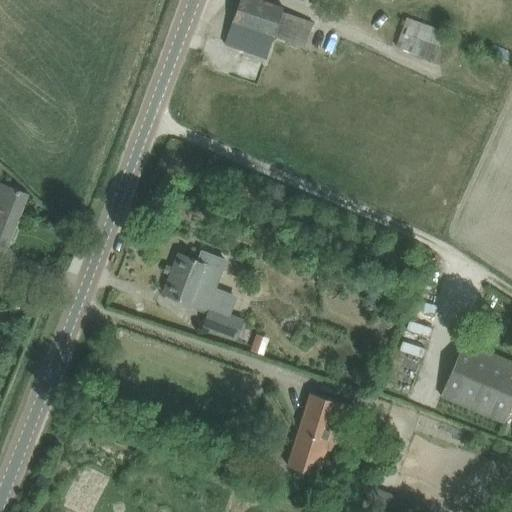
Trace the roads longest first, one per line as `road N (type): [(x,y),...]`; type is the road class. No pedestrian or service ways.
road 1 (tertiary): [(0,508),(195,0)]
road 2 (unknown): [(151,114),(439,245),(511,290)]
